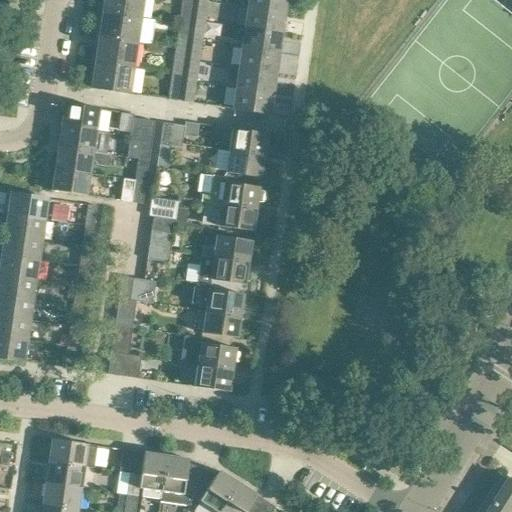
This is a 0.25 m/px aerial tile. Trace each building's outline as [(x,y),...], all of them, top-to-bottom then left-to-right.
[(103,0),(102,13),(141,19),(143,0),(103,0)] [(188,0),(182,0),(179,24),(188,25),(192,1),(188,0)] [(204,21),(207,1),(201,0),(197,0),(195,20),(204,21)] [(286,0),(248,0),(247,7),(285,12),(286,0)] [(282,33),(285,12),(247,7),(244,27),(282,33)] [(137,43),(141,19),(102,13),(98,38),(137,43)] [(192,41),(201,42),(204,21),(195,20),(192,41)] [(188,25),(179,24),(175,49),(185,50),(188,26),(188,25)] [(279,53),(282,33),(244,27),(241,48),(279,53)] [(98,38),(95,63),(133,68),(137,43),(98,38)] [(198,63),(201,42),(192,41),(189,61),(198,63)] [(276,74),(279,53),(241,48),(238,69),(276,74)] [(185,50),(175,49),(172,74),(181,75),(185,50)] [(186,82),(195,83),(198,63),(189,61),(186,82)] [(95,63),(91,88),(130,94),(133,68),(95,63)] [(273,95),(276,74),(238,69),(235,89),(273,95)] [(181,75),(172,74),(168,100),(177,101),(181,75)] [(192,103),(195,83),(186,82),(183,102),(192,103)] [(270,115),(273,95),(235,89),(232,109),(270,115)] [(96,132),(99,110),(64,104),(61,127),(96,132)] [(129,140),(140,142),(143,120),(133,119),(132,119),(129,140)] [(140,142),(139,150),(150,151),(154,122),(143,120),(140,142)] [(196,137),(198,124),(184,122),(184,126),(184,127),(183,135),(196,137)] [(167,169),(170,147),(173,125),(162,123),(156,168),(167,169)] [(184,126),(173,125),(170,147),(181,148),(184,127),(184,126)] [(96,132),(61,127),(58,148),(92,153),(96,132)] [(264,156),(267,134),(232,129),(229,151),(264,156)] [(140,142),(129,140),(126,158),(137,160),(139,150),(140,142)] [(92,153),(58,148),(54,169),(89,175),(91,163),(94,163),(96,166),(108,168),(110,156),(92,153)] [(137,160),(149,161),(150,151),(139,150),(137,160)] [(260,178),(264,156),(229,151),(225,173),(260,178)] [(134,181),(145,183),(149,161),(137,160),(134,181)] [(89,175),(54,169),(51,191),(86,196),(89,175)] [(120,201),(131,203),(134,181),(123,179),(120,201)] [(145,183),(134,181),(131,203),(142,205),(145,183)] [(224,183),(221,205),(256,210),(257,202),(262,203),(264,191),(259,191),(259,188),(224,183)] [(10,194),(7,213),(45,218),(47,199),(38,198),(10,194)] [(148,216),(153,217),(175,220),(177,202),(151,199),(148,216)] [(88,205),(85,224),(94,226),(97,206),(88,205)] [(256,210),(221,205),(218,227),(252,232),(256,210)] [(42,239),(45,218),(7,213),(4,233),(42,239)] [(175,220),(153,217),(150,233),(172,236),(175,220)] [(85,224),(82,245),(91,246),(94,226),(85,224)] [(4,233),(1,254),(39,259),(42,239),(4,233)] [(170,252),(172,236),(150,233),(148,249),(170,252)] [(202,247),(200,256),(248,263),(251,241),(216,236),(214,249),(202,247)] [(82,245),(79,265),(88,267),(91,246),(82,245)] [(170,252),(148,249),(146,260),(168,263),(170,252)] [(0,274),(36,280),(39,259),(1,254),(0,260),(0,274)] [(210,285),(211,280),(245,285),(248,263),(200,256),(196,283),(210,285)] [(79,265),(76,286),(85,287),(88,267),(79,265)] [(0,274),(0,295),(33,300),(36,280),(0,274)] [(114,326),(131,328),(135,301),(129,301),(133,279),(122,277),(114,326)] [(155,282),(144,280),(133,279),(129,301),(135,301),(151,304),(155,282)] [(76,286),(73,306),(82,308),(85,287),(76,286)] [(196,289),(193,304),(206,306),(205,312),(240,317),(243,295),(208,290),(208,291),(196,289)] [(0,316),(30,321),(33,300),(0,295),(0,316)] [(73,306),(70,327),(79,328),(82,308),(73,306)] [(237,339),(240,317),(205,312),(202,334),(237,339)] [(0,316),(0,337),(27,341),(30,321),(0,316)] [(127,355),(131,328),(114,326),(107,374),(118,376),(121,354),(127,355)] [(70,327),(67,347),(76,349),(79,328),(70,327)] [(197,365),(232,370),(235,349),(202,344),(202,338),(185,336),(181,363),(197,365)] [(24,362),(27,341),(0,337),(0,358),(24,362)] [(64,368),(73,369),(76,349),(67,347),(64,368)] [(118,376),(137,379),(140,357),(127,355),(121,354),(118,376)] [(197,365),(194,387),(229,392),(232,370),(197,365)] [(419,419),(421,415),(424,411),(426,407),(418,402),(411,414),(419,419)] [(51,440),(48,461),(84,467),(94,468),(97,446),(51,440)] [(122,450),(118,472),(128,474),(132,452),(122,450)] [(132,452),(128,474),(140,476),(138,489),(142,489),(141,496),(159,499),(164,456),(143,453),(132,452)] [(192,497),(202,469),(188,464),(188,460),(164,456),(159,499),(158,502),(188,506),(191,497),(192,497)] [(48,461),(45,482),(81,487),(84,467),(48,461)] [(202,469),(192,497),(215,511),(218,511),(236,483),(218,471),(216,475),(202,469)] [(125,494),(137,495),(138,489),(140,476),(128,474),(125,494)] [(500,486),(491,501),(510,511),(511,511),(511,481),(505,476),(499,486),(500,486)] [(78,508),(81,487),(45,482),(42,503),(78,508)] [(236,483),(218,511),(257,511),(265,501),(236,483)] [(125,494),(122,511),(134,511),(137,495),(125,494)] [(265,501),(257,511),(271,511),(274,508),(265,501)] [(510,511),(491,501),(483,511),(510,511)] [(42,503),(40,511),(77,511),(78,508),(42,503)]
